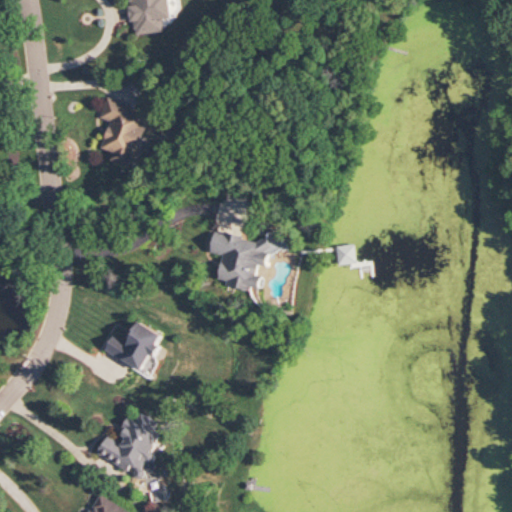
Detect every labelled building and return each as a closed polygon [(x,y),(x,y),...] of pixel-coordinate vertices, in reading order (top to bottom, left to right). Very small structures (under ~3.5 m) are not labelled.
[(131,0),(135,34),(166,32),(165,19),(173,18),(171,0),(131,0)] [(104,148),(115,151),(112,160),(134,167),(151,112),(108,99),(102,118),(112,120),(104,148)] [(226,255),(221,278),(229,280),(228,284),(262,291),(265,276),(259,274),(261,264),(269,266),(272,253),(270,252),(272,242),(218,230),(213,252),(226,255)] [(337,246),(339,264),(349,263),(350,267),(358,266),(355,243),(337,246)] [(166,334),(143,321),(131,342),(117,333),(108,350),(145,370),(154,354),(158,356),(164,345),(161,344),(166,334)] [(99,453),(135,472),(145,478),(157,454),(154,452),(164,432),(157,429),(161,422),(143,412),(139,421),(130,416),(125,426),(130,428),(123,442),(109,435),(99,453)] [(135,511),(100,494),(90,511),(135,511)]
